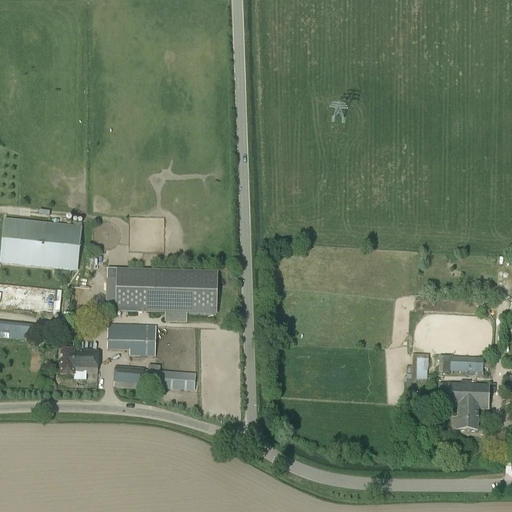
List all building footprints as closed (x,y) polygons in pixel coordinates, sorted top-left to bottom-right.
[(6,220),(1,265),(76,273),(81,228),(6,220)] [(116,272),(114,315),(163,316),(163,324),(185,325),(185,316),(215,317),(216,274),(116,272)] [(0,285),(0,310),(59,317),(61,293),(0,285)] [(417,295),(416,310),(492,314),(493,300),(417,295)] [(77,313),(68,314),(69,323),(90,322),(89,314),(77,314),(77,313)] [(0,338),(15,340),(30,341),(32,329),(16,327),(0,325),(0,338)] [(107,327),(107,352),(129,353),(129,358),(155,358),(156,328),(107,327)] [(60,348),(59,377),(74,377),(74,375),(98,375),(98,351),(74,350),(74,348),(60,348)] [(414,354),(413,383),(417,383),(417,380),(432,380),(432,375),(429,375),(430,354),(414,354)] [(449,374),(449,360),(441,359),(440,376),(449,377),(449,374)] [(480,375),(481,361),(449,360),(449,374),(480,375)] [(115,367),(113,388),(143,390),(143,388),(194,393),(195,375),(144,371),(144,369),(115,367)] [(439,387),(438,408),(447,408),(447,410),(457,411),(457,420),(452,420),(452,428),(457,428),(456,433),(477,434),(478,411),(488,412),(490,387),(448,385),(448,388),(439,387)]
